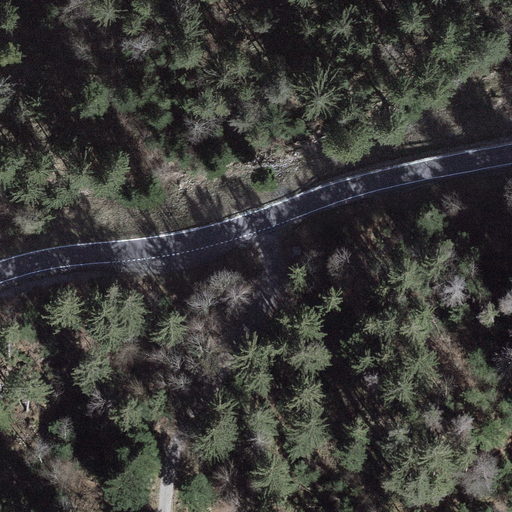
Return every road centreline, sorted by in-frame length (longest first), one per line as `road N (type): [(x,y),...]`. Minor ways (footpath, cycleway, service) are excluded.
road 1 (secondary): [(0,273),(218,233),(367,183),(511,153)]
road 2 (track): [(263,218),(274,254),(272,292),(182,436),(169,511)]
